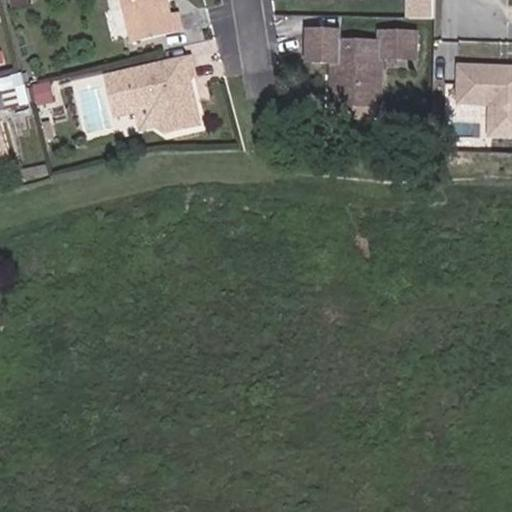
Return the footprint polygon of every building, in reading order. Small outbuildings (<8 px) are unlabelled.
[(15,10),(29,7),(27,0),(13,4),(15,10)] [(172,18),(167,0),(122,0),(133,43),(183,32),(178,16),(172,18)] [(409,0),(409,17),(439,18),(438,0),(409,0)] [(382,105),(383,61),(419,62),(419,34),(380,34),(380,44),(341,43),(341,33),(308,32),(308,64),(333,65),(333,77),(338,77),(338,83),(332,83),(332,112),(353,112),(353,104),(382,105)] [(201,127),(190,79),(197,78),(192,59),(108,78),(117,118),(136,114),(155,110),(160,130),(168,135),(201,127)] [(511,67),(456,66),(455,107),(487,108),(487,138),(511,138),(511,67)] [(31,105),(23,74),(0,80),(0,91),(0,93),(3,92),(7,110),(31,105)] [(54,103),(50,86),(36,89),(39,106),(54,103)] [(382,118),(382,105),(353,104),(353,112),(353,117),(382,118)] [(160,130),(155,110),(136,114),(141,134),(160,130)] [(0,157),(8,156),(0,124),(0,157)]
